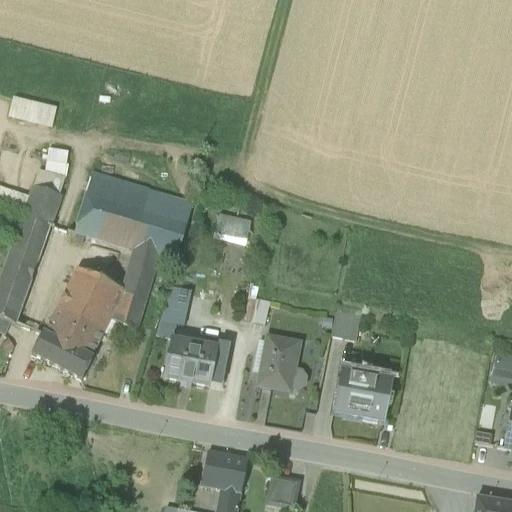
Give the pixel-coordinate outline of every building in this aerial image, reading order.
[(12,124),(58,129),(60,107),(14,103),(12,124)] [(67,178),(72,155),(52,150),(46,172),(67,178)] [(135,258),(163,268),(184,207),(102,182),(82,241),(135,258)] [(32,192),(0,284),(0,323),(14,330),(50,230),(47,229),(57,200),(32,192)] [(211,241),(246,248),(251,224),(216,216),(211,241)] [(123,302),(147,314),(163,268),(135,258),(123,302)] [(48,345),(95,367),(111,332),(138,341),(147,314),(123,302),(79,277),(48,345)] [(167,322),(187,324),(191,293),(171,291),(167,322)] [(255,326),(267,326),(267,305),(256,305),(255,326)] [(361,322),(335,316),(330,342),(356,347),(361,322)] [(48,345),(39,340),(29,363),(84,390),(95,367),(48,345)] [(299,349),(266,343),(258,391),(289,397),(290,392),(297,393),(302,390),(303,383),(300,377),(293,376),(299,349)] [(214,353),(170,344),(163,383),(208,391),(209,387),(222,390),(230,350),(215,347),(214,353)] [(508,363),(495,360),(490,386),(500,388),(501,385),(504,383),(507,384),(511,368),(508,363)] [(391,387),(340,377),(332,416),(384,426),(391,387)] [(511,409),(503,452),(511,453),(511,409)] [(237,511),(247,464),(207,456),(201,490),(220,495),(216,511),(237,511)] [(288,511),(294,486),(266,480),(261,508),(282,511),(288,511)] [(511,511),(511,507),(476,501),(474,511),(511,511)]
